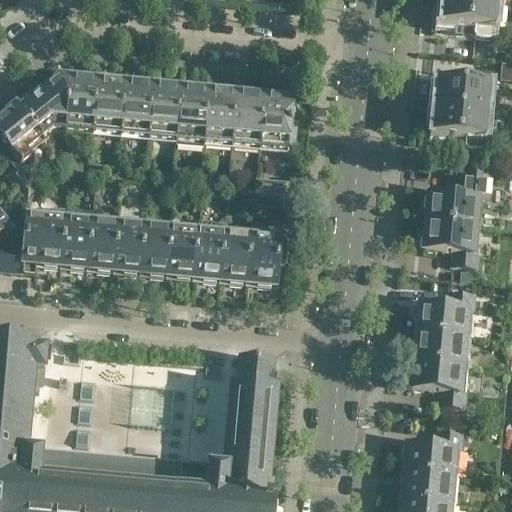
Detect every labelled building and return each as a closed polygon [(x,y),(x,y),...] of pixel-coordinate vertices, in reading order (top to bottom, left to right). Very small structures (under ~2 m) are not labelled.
[(509,11),(509,0),(441,0),(441,3),(441,4),(496,9),(496,10),(509,11)] [(493,43),(496,10),(496,9),(441,4),(441,3),(437,3),(434,31),(461,34),(460,42),(473,43),(473,44),(479,44),(482,45),(487,44),(490,44),(493,43)] [(93,137),(97,87),(95,87),(94,84),(79,82),(79,86),(69,85),(65,135),(93,137)] [(497,121),(499,93),(489,92),(489,87),(485,85),(480,83),(475,82),(472,82),(470,82),(470,83),(465,82),(464,90),(434,88),(433,96),(429,96),(427,115),(497,121)] [(65,135),(69,85),(55,83),(45,92),(45,96),(20,116),(42,142),(52,133),(65,135)] [(120,140),(125,90),(123,90),(121,86),(107,85),(107,88),(97,87),(93,137),(120,140)] [(148,142),(153,92),(151,92),(149,89),(135,87),(135,91),(125,90),(120,140),(148,142)] [(176,145),(180,95),(178,95),(177,91),(163,90),(162,93),(153,92),(148,142),(176,145)] [(204,147),(208,97),(206,97),(205,94),(190,92),(190,96),(180,95),(176,145),(204,147)] [(231,150),(236,100),(234,100),(232,96),(218,95),(218,98),(208,97),(204,147),(231,150)] [(259,152),(264,102),(262,102),(260,99),(246,97),(246,101),(236,100),(231,150),(259,152)] [(289,133),(291,118),(294,117),(294,109),(292,107),(292,105),(289,105),(288,101),(274,100),(273,103),(264,102),(259,152),(288,155),(288,152),(294,152),(295,134),(289,133)] [(42,142),(20,116),(17,111),(13,113),(10,112),(1,119),(2,123),(0,124),(0,153),(8,164),(13,160),(20,169),(30,162),(25,155),(42,142)] [(494,149),(497,121),(427,115),(426,134),(430,134),(429,143),(459,146),(458,154),(463,154),(463,155),(467,155),(473,155),(478,155),(483,154),(484,148),(494,149)] [(73,180),(74,168),(66,167),(65,179),(73,180)] [(82,181),(83,169),(74,168),(73,180),(82,181)] [(100,183),(101,170),(92,169),(91,182),(100,183)] [(32,191),(17,172),(7,181),(22,200),(32,191)] [(125,185),(126,173),(117,172),(116,184),(125,185)] [(153,187),(154,175),(145,174),(144,187),(153,187)] [(181,190),(182,178),(173,177),(172,189),(181,190)] [(208,193),(209,180),(201,179),(200,192),(208,193)] [(479,232),(481,204),(489,205),(492,181),(460,179),(458,202),(428,199),(428,200),(423,202),(423,211),(426,214),(425,227),(479,232)] [(236,195),(237,183),(228,182),(227,194),(236,195)] [(286,200),(287,187),(256,184),(254,197),(286,200)] [(27,207),(38,198),(32,191),(22,200),(27,207)] [(285,212),(286,200),(254,197),(253,209),(285,212)] [(60,270),(65,224),(27,221),(24,253),(22,279),(35,280),(36,268),(43,269),(43,273),(55,274),(56,270),(60,270)] [(87,272),(91,227),(65,224),(60,270),(70,271),(70,275),(82,276),(82,272),(87,272)] [(114,275),(118,229),(91,227),(87,272),(97,273),(96,277),(102,278),(109,279),(109,274),(114,275)] [(220,284),(224,239),(225,229),(198,227),(197,236),(193,282),(203,283),(202,287),(208,288),(215,288),(215,284),(220,284)] [(475,274),(479,232),(425,227),(424,241),(420,243),(419,251),(423,254),(423,255),(453,258),(452,272),(475,274)] [(140,277),(144,231),(118,229),(114,275),(123,276),(123,280),(135,281),(135,277),(140,277)] [(167,280),(171,234),(144,231),(140,277),(150,278),(149,282),(162,283),(162,279),(167,280)] [(193,282),(197,236),(171,234),(167,280),(176,281),(176,285),(188,286),(189,282),(193,282)] [(246,287),(250,241),(224,239),(220,284),(229,285),(229,289),(241,291),(242,286),(246,287)] [(275,289),(277,267),(285,268),(287,244),(250,241),(246,287),(256,288),(255,292),(268,293),(268,289),(275,289)] [(9,278),(12,252),(0,250),(0,276),(8,277),(9,278)] [(22,279),(24,253),(12,252),(9,278),(11,278),(11,277),(20,278),(20,279),(22,279)] [(469,344),(473,302),(449,300),(448,314),(418,311),(418,312),(416,312),(414,314),(413,323),(415,325),(416,325),(415,339),(469,344)] [(466,372),(469,344),(415,339),(413,367),(466,372)] [(275,511),(269,511),(270,506),(265,506),(275,395),(237,391),(232,391),(224,477),(211,476),(209,494),(179,492),(179,499),(66,489),(67,482),(38,479),(40,461),(28,459),(29,447),(26,444),(31,388),(42,389),(45,354),(44,354),(45,345),(34,344),(34,346),(25,345),(25,343),(0,340),(0,511),(275,511)] [(275,395),(277,378),(272,378),(273,365),(240,362),(239,368),(237,368),(236,377),(238,377),(237,391),(275,395)] [(463,413),(466,372),(413,367),(411,380),(410,380),(407,382),(406,391),(409,393),(410,393),(410,394),(440,397),(439,411),(463,413)] [(456,483),(459,455),(460,441),(437,439),(435,453),(405,450),(405,451),(403,451),(401,453),(400,462),(402,464),(404,465),(403,478),(456,483)] [(454,511),(456,483),(403,478),(400,506),(454,511)]
